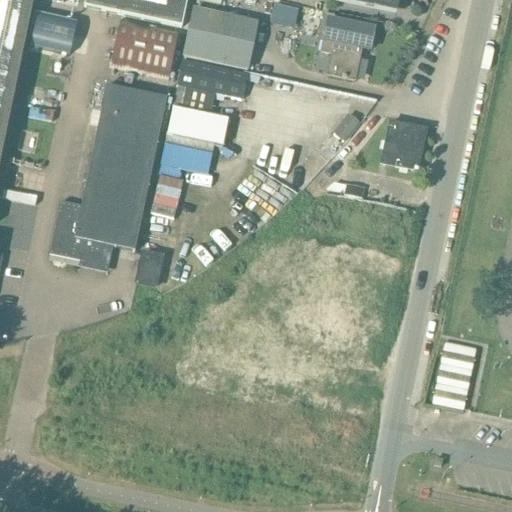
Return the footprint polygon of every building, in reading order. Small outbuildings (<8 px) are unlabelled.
[(0,0),(0,158),(32,0),(0,0)] [(187,0),(85,0),(84,9),(181,30),(187,0)] [(330,0),(335,1),(334,5),(395,17),(398,0),(330,0)] [(195,11),(184,59),(246,72),(256,24),(195,11)] [(37,17),(30,48),(69,57),(76,26),(37,17)] [(160,31),(119,22),(109,69),(150,78),(160,31)] [(329,23),(322,56),(332,59),(328,78),(354,83),(359,61),(354,59),(356,51),(369,53),(373,33),(329,23)] [(28,56),(14,115),(54,124),(67,65),(28,56)] [(184,65),(179,88),(177,88),(172,110),(209,118),(214,96),(240,102),(245,77),(184,65)] [(61,204),(49,258),(103,269),(107,248),(135,254),(167,101),(106,89),(81,209),(61,204)] [(354,120),(347,117),(333,136),(337,142),(344,145),(358,126),(354,120)] [(390,125),(383,157),(398,161),(396,170),(412,173),(412,174),(419,176),(420,170),(417,170),(425,133),(390,125)] [(334,185),(326,193),(344,196),(344,198),(362,201),(364,193),(365,191),(345,187),(345,188),(334,185)] [(143,255),(137,285),(156,289),(163,260),(143,255)] [(428,404),(462,411),(475,349),(441,342),(428,404)]
